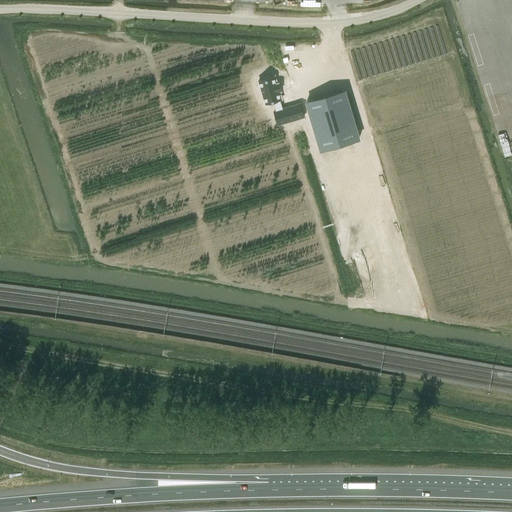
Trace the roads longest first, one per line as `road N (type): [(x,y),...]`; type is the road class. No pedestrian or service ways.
road 1 (track): [(0,345),(511,432)]
road 2 (unclassified): [(418,0),(382,16),(318,25),(0,9)]
road 3 (motorway): [(269,489),(77,468),(0,450)]
road 4 (motorway): [(269,489),(0,506)]
road 5 (motorway): [(511,494),(269,489)]
